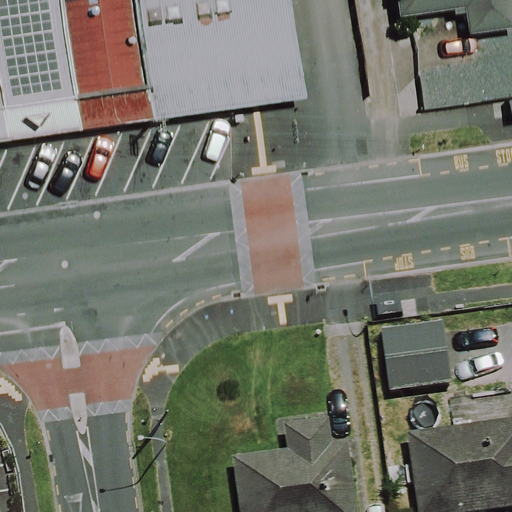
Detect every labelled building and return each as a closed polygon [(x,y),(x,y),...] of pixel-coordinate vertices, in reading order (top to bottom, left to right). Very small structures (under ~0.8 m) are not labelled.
[(0,0),(0,134),(321,96),(309,0),(0,0)] [(508,31),(503,0),(388,0),(393,23),(457,13),(461,38),(508,31)] [(446,390),(442,333),(380,337),(384,394),(446,390)] [(284,424),(288,459),(234,464),(238,511),(352,511),(347,454),(327,455),(324,421),(284,424)] [(511,511),(511,428),(407,442),(416,511),(511,511)]
